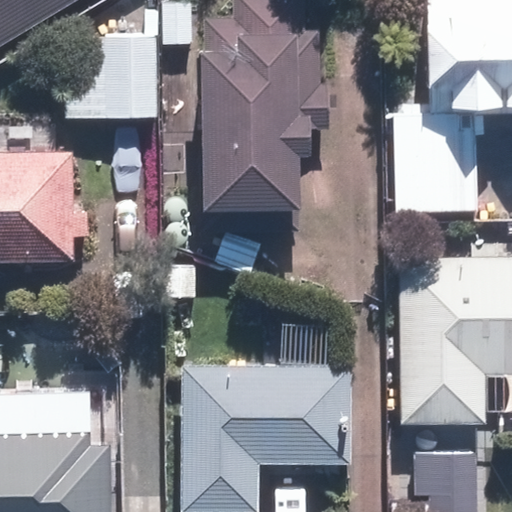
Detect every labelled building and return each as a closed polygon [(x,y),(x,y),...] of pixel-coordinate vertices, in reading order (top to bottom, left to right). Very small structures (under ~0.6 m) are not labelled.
[(0,0),(0,37),(63,0),(0,0)] [(164,111),(167,0),(134,0),(75,33),(73,109),(164,111)] [(167,0),(164,111),(163,132),(192,133),(195,0),(167,0)] [(241,0),(241,13),(216,13),(217,194),(314,193),(314,138),(322,138),(322,120),(333,120),(333,76),(321,76),(321,23),(309,24),(309,0),(241,0)] [(404,97),(405,203),(480,202),(478,98),(511,97),(511,0),(432,0),(434,97),(404,97)] [(0,145),(0,251),(82,250),(80,144),(0,145)] [(511,249),(409,251),(411,409),(494,407),(494,361),(511,361),(511,249)] [(356,357),(198,357),(198,495),(262,495),(262,452),(356,452),(356,357)] [(0,425),(0,511),(118,511),(116,423),(0,425)]
